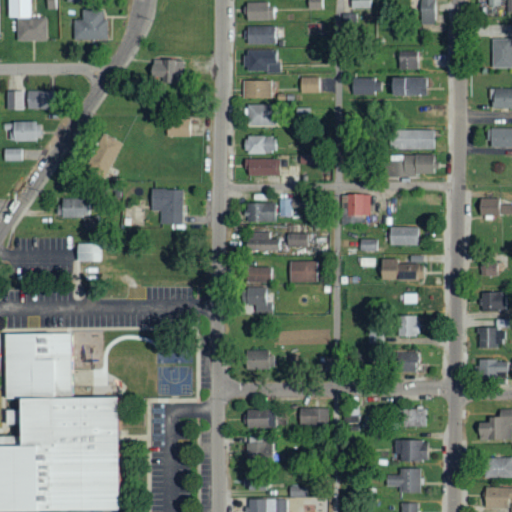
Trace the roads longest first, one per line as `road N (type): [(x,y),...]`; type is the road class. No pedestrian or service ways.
road 1 (residential): [(218,511),(224,0)]
road 2 (residential): [(454,511),(459,0)]
road 3 (residential): [(511,393),(217,389)]
road 4 (residential): [(0,232),(134,35),(143,0)]
road 5 (residential): [(221,187),(458,186)]
